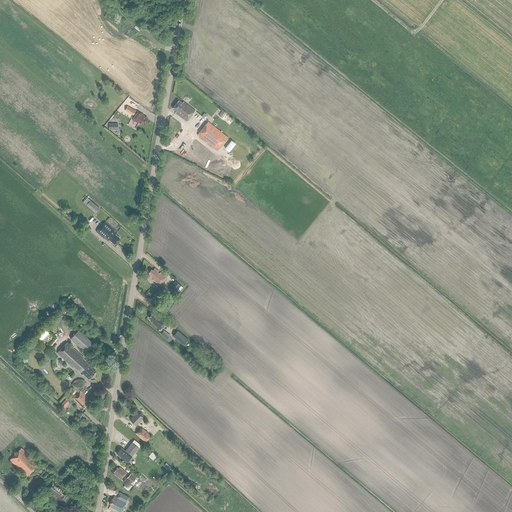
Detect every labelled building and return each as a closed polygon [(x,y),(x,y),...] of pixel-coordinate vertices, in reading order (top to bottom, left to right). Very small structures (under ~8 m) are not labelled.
[(176,111),(175,113),(187,122),(195,111),(184,102),(183,103),(179,100),(172,109),(176,111)] [(105,113),(110,107),(105,103),(100,109),(105,113)] [(127,106),(124,111),(132,115),(135,111),(127,106)] [(137,111),(133,120),(138,123),(138,122),(142,124),(144,124),(148,119),(146,117),(142,115),(143,114),(137,111)] [(207,122),(197,135),(217,151),(227,138),(207,122)] [(230,142),(225,148),(229,152),(236,144),(231,141),(230,142)] [(83,202),(95,213),(99,208),(87,198),(83,202)] [(119,238),(115,234),(117,232),(105,222),(96,232),(104,239),(105,238),(108,241),(109,240),(114,244),(119,238)] [(148,273),(147,275),(159,285),(166,278),(160,273),(154,268),(152,271),(151,270),(148,273)] [(180,286),(174,281),(168,288),(175,293),(180,286)] [(160,330),(166,322),(155,313),(154,314),(152,313),(148,318),(153,321),(151,323),(160,330)] [(45,330),(37,339),(41,343),(50,334),(45,330)] [(79,330),(70,339),(85,353),(94,344),(79,330)] [(163,330),(160,334),(167,340),(170,336),(163,330)] [(177,330),(172,336),(183,345),(188,340),(177,330)] [(83,374),(89,379),(95,372),(88,366),(90,364),(67,343),(57,353),(73,368),(74,368),(79,372),(82,375),(83,374)] [(73,399),(84,409),(91,401),(80,391),(73,399)] [(70,402),(67,398),(59,406),(63,410),(70,402)] [(143,418),(137,412),(130,420),(136,425),(143,418)] [(145,443),(151,437),(141,427),(135,433),(145,443)] [(120,459),(122,458),(127,462),(139,448),(132,443),(125,451),(121,448),(116,454),(119,456),(119,457),(120,459)] [(9,459),(27,477),(39,465),(21,447),(9,459)] [(118,469),(117,468),(114,471),(115,473),(114,474),(121,480),(126,473),(119,467),(118,469)] [(72,476),(80,483),(84,478),(77,471),(72,476)] [(130,473),(125,478),(131,483),(136,478),(130,473)] [(69,496),(70,495),(53,479),(44,489),(63,507),(65,505),(66,507),(73,500),(69,496)] [(129,498),(120,493),(117,498),(114,497),(113,499),(112,499),(109,504),(111,504),(109,507),(119,511),(121,511),(126,503),(129,498)]
